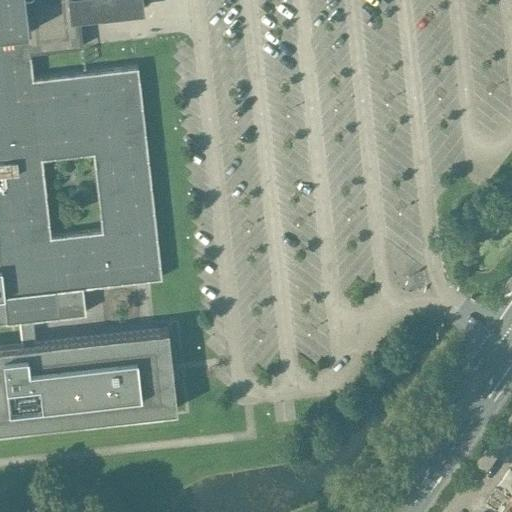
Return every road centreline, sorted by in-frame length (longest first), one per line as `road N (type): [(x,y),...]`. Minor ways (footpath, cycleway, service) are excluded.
road 1 (secondary): [(511,311),(371,511)]
road 2 (secondary): [(416,511),(511,375)]
